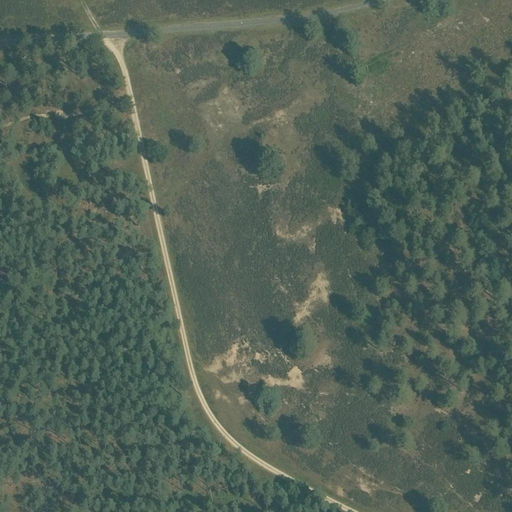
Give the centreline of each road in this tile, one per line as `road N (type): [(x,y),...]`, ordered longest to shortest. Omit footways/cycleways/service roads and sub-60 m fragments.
road 1 (track): [(128,96),(186,355),(210,418),(270,468),(357,511)]
road 2 (track): [(381,0),(288,19),(0,43)]
road 3 (unknown): [(0,126),(74,115),(128,96)]
